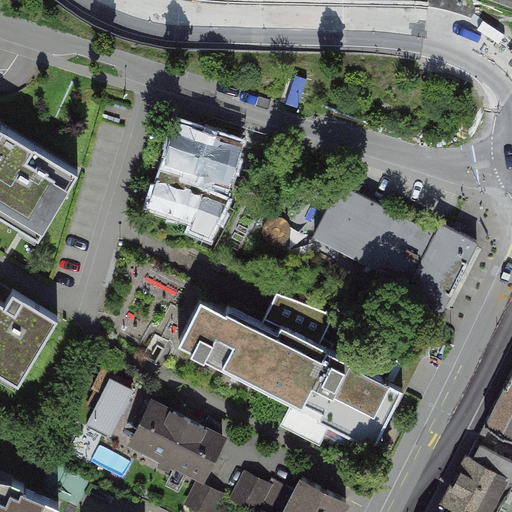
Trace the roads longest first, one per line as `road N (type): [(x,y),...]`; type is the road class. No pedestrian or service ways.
road 1 (residential): [(0,39),(417,159),(476,166),(507,159)]
road 2 (primary): [(101,0),(161,19),(446,32),(511,74)]
road 3 (primary): [(399,511),(501,317)]
